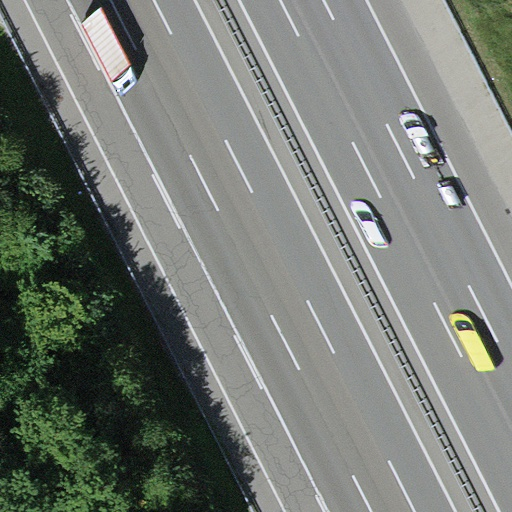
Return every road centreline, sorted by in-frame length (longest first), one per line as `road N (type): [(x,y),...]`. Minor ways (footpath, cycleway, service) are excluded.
road 1 (motorway): [(132,0),(392,511)]
road 2 (motorway): [(511,408),(304,0)]
road 3 (track): [(0,335),(141,511)]
